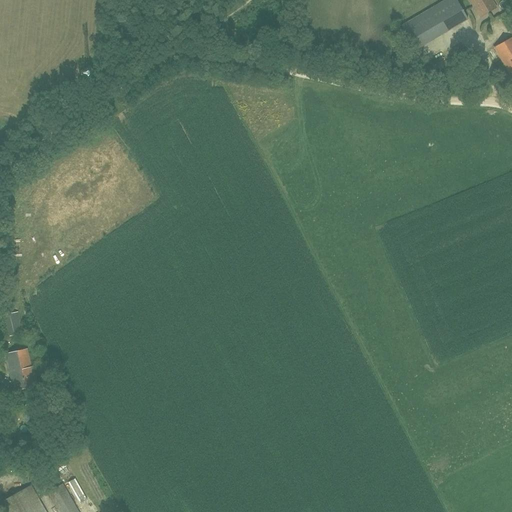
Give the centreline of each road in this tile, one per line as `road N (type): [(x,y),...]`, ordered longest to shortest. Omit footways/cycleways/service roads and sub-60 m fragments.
road 1 (track): [(191,49),(386,92),(511,108)]
road 2 (track): [(0,169),(163,55),(191,49)]
